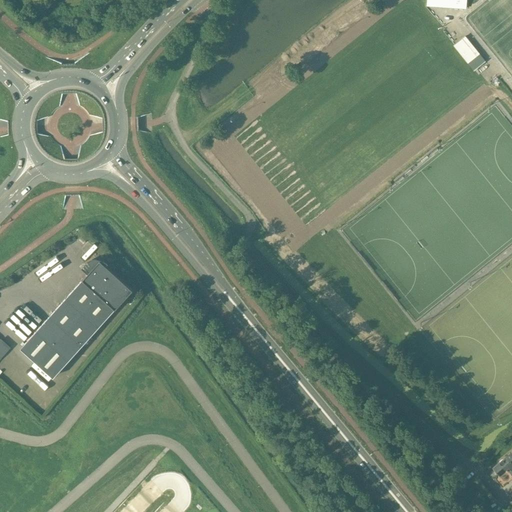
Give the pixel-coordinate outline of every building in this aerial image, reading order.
[(466,0),(426,0),(426,6),(466,9),(466,0)] [(486,62),(469,41),(465,44),(473,53),(467,58),(476,69),(486,62)] [(56,375),(133,290),(106,266),(108,263),(107,262),(104,260),(101,259),(98,259),(95,259),(93,259),(90,260),(88,262),(85,264),(81,268),(88,274),(23,345),(56,375)] [(0,340),(0,357),(0,358),(10,348),(1,339),(0,340)] [(511,452),(494,467),(500,474),(508,467),(511,471),(511,452)]
